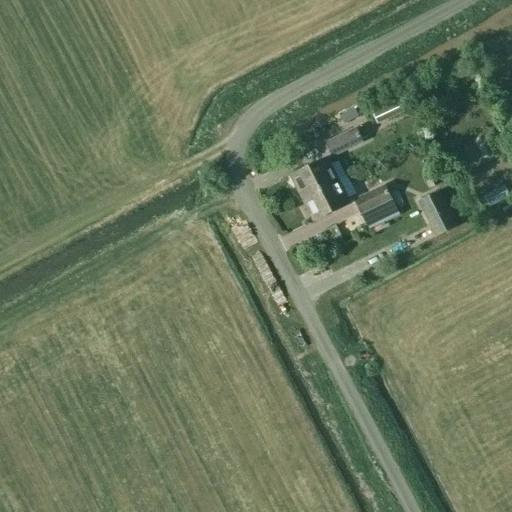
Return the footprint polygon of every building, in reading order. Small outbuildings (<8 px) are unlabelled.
[(407,110),(399,92),(369,106),(377,124),(407,110)] [(333,157),(365,142),(357,127),(326,142),(333,157)] [(301,199),(338,180),(327,158),(290,176),(301,199)] [(338,180),(301,199),(312,221),(350,203),(338,180)] [(399,214),(391,198),(385,184),(354,199),(360,215),(367,229),(399,214)] [(417,201),(436,237),(457,226),(439,190),(417,201)] [(507,203),(502,195),(487,204),(492,212),(507,203)]
